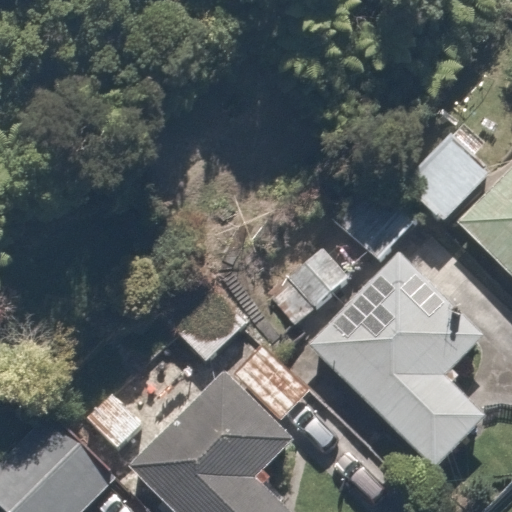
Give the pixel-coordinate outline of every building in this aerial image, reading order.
[(438,132),(392,181),(433,219),(479,169),(438,132)] [(374,181),(331,220),(368,259),(411,220),(374,181)] [(511,184),(468,226),(511,272),(511,184)] [(203,261),(146,313),(199,371),(256,319),(203,261)] [(486,349),(406,267),(319,352),(441,478),(496,426),(453,381),(486,349)] [(290,511),(263,485),(302,447),(232,377),(139,471),(181,511),(290,511)] [(44,422),(0,464),(0,511),(67,511),(100,480),(44,422)]
